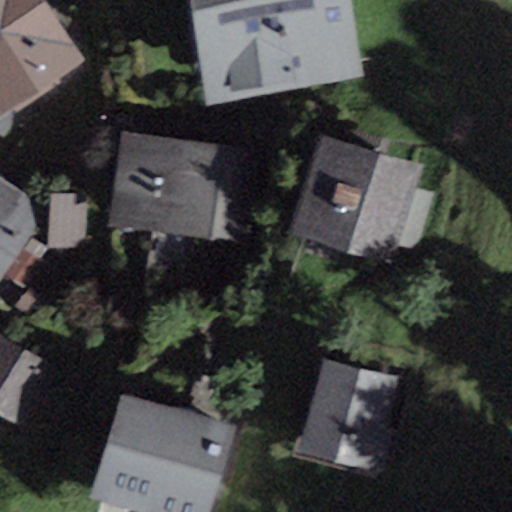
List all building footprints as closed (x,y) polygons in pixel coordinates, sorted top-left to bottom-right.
[(28,0),(0,0),(0,92),(9,107),(44,84),(37,72),(72,49),(61,31),(52,36),(28,0)] [(216,0),(227,76),(333,61),(323,0),(216,0)] [(349,0),(358,56),(394,51),(386,0),(349,0)] [(197,224),(246,231),(257,151),(131,134),(120,213),(157,218),(156,227),(195,232),(197,224)] [(332,146),(310,219),(388,242),(390,233),(414,240),(428,195),(404,188),(410,169),(332,146)] [(0,259),(36,210),(0,184),(0,259)] [(1,338),(0,339),(0,394),(27,411),(53,370),(1,338)] [(330,362),(310,437),(361,452),(357,467),(375,472),(386,432),(375,429),(389,379),(330,362)] [(200,511),(228,425),(129,395),(103,478),(109,480),(110,477),(161,493),(157,505),(163,507),(164,504),(183,511),(200,511)]
